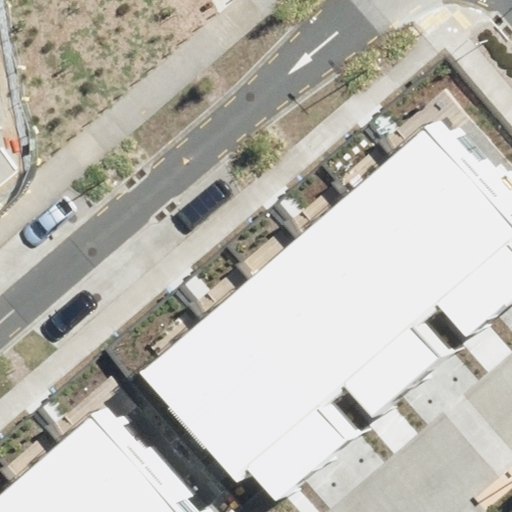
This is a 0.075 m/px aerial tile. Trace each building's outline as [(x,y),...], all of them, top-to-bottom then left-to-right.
[(511,236),(511,232),(423,130),(379,167),(499,306),(511,295),(511,254),(503,244),(511,236)] [(379,167),(331,209),(419,310),(434,298),(466,335),(499,306),(379,167)] [(331,209),(283,251),(403,387),(437,358),(406,322),(419,310),(331,209)] [(403,387),(283,251),(237,291),(327,394),(339,384),(368,418),(403,387)] [(237,291),(189,333),(310,471),(344,441),(313,406),(327,394),(237,291)] [(189,333),(142,373),(234,478),(246,468),(275,501),(310,471),(189,333)] [(171,511),(90,418),(46,456),(94,511),(171,511)] [(94,511),(45,456),(0,494),(0,500),(10,511),(94,511)] [(10,511),(0,500),(0,511),(10,511)]
